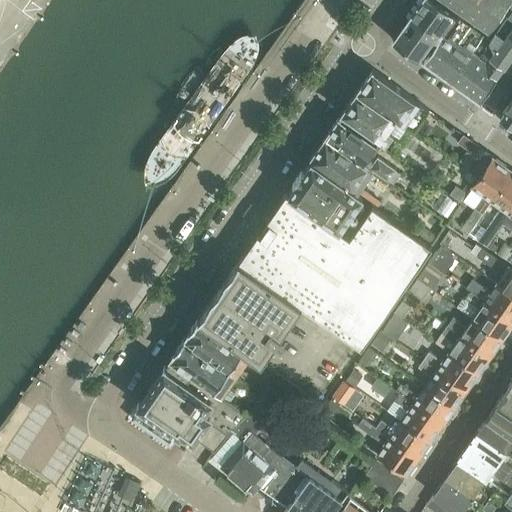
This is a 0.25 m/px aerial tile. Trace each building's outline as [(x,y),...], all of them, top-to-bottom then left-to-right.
[(421,0),(394,40),(420,58),(441,29),(444,32),(447,34),(455,23),(460,17),(435,0),(421,0)] [(447,0),(488,29),(509,0),(447,0)] [(511,8),(497,31),(511,41),(511,1),(509,5),(511,7),(511,8)] [(423,61),(438,71),(470,25),(460,17),(455,23),(459,26),(451,37),(447,34),(444,32),(423,61)] [(438,71),(452,81),(473,52),(464,46),(476,29),(470,25),(438,71)] [(489,57),(504,68),(511,57),(511,41),(497,31),(489,41),(493,52),(489,57)] [(452,81),(481,102),(504,68),(489,57),(483,53),(480,57),(473,52),(452,81)] [(364,82),(358,90),(408,126),(414,130),(425,115),(429,109),(373,69),(364,82)] [(358,90),(342,114),(385,145),(394,132),(400,136),(408,126),(358,90)] [(504,118),(511,123),(511,98),(503,112),(504,118)] [(373,170),(388,180),(396,169),(377,156),(373,162),(370,160),(372,156),(367,153),(376,141),(340,116),(326,136),(374,169),(373,170)] [(358,191),(373,170),(374,169),(326,136),(310,159),(312,160),(358,192),(358,191)] [(470,170),(473,172),(479,176),(493,157),(494,156),(485,149),(470,170)] [(482,213),(491,202),(511,171),(511,170),(505,166),(506,164),(497,157),(495,159),(493,157),(479,176),(471,188),(467,193),(463,199),(482,213)] [(289,193),(340,229),(364,195),(358,191),(358,192),(312,160),(305,171),(301,168),(293,180),(297,182),(289,193)] [(484,229),(494,237),(503,223),(511,210),(511,171),(491,202),(499,208),(484,229)] [(301,305),(361,347),(431,248),(371,207),(350,236),(340,229),(289,193),(287,192),(268,219),(270,221),(261,234),(258,232),(239,261),(301,305)] [(511,234),(511,210),(503,223),(511,229),(511,230),(510,233),(511,234)] [(450,251),(460,237),(449,229),(440,243),(450,251)] [(496,283),(511,293),(511,267),(482,247),(477,255),(503,274),(496,283)] [(250,354),(261,362),(301,305),(239,261),(199,318),(250,354)] [(473,278),(466,287),(471,291),(511,319),(511,293),(496,283),(491,291),(473,278)] [(473,317),(503,338),(511,324),(511,319),(471,291),(466,298),(462,299),(457,306),(473,317)] [(447,325),(491,355),(503,338),(473,317),(466,327),(453,317),(447,325)] [(185,337),(229,368),(234,362),(240,367),(250,354),(199,318),(185,337)] [(449,351),(479,372),(491,355),(447,325),(435,341),(449,351)] [(171,358),(215,389),(220,381),(227,386),(236,373),(229,368),(185,337),(171,358)] [(361,358),(369,364),(377,351),(369,346),(361,358)] [(423,359),(467,389),(479,372),(449,351),(442,361),(429,351),(423,359)] [(196,438),(214,451),(232,431),(248,412),(215,389),(171,358),(140,402),(138,404),(140,405),(132,417),(171,444),(179,433),(181,435),(183,432),(194,441),(196,438)] [(425,385),(455,406),(467,389),(423,359),(418,366),(432,376),(425,385)] [(400,393),(443,423),(455,406),(425,385),(418,394),(405,385),(401,382),(396,390),(400,393)] [(511,394),(505,390),(496,404),(511,414),(511,394)] [(394,400),(388,409),(431,440),(443,423),(400,393),(396,398),(394,400)] [(511,435),(511,414),(496,404),(486,417),(511,435)] [(260,484),(274,494),(295,465),(283,456),(257,434),(269,418),(257,408),(252,415),(248,412),(232,431),(233,431),(212,455),(222,464),(221,464),(253,492),(260,484)] [(381,419),(376,426),(419,457),(431,440),(388,409),(381,419)] [(377,453),(407,474),(419,457),(376,426),(362,417),(357,425),(384,443),(377,453)] [(511,444),(511,435),(486,417),(477,431),(506,451),(511,444)] [(289,431),(297,437),(307,424),(299,418),(289,431)] [(467,445),(511,476),(511,466),(501,458),(506,451),(477,431),(467,445)] [(492,474),(511,488),(511,476),(467,445),(457,459),(458,460),(483,477),(488,480),(492,474)] [(64,503),(85,511),(130,511),(144,479),(84,455),(64,503)] [(283,511),(332,511),(348,491),(302,458),(296,466),(295,465),(274,494),(289,504),(283,511)] [(365,476),(392,496),(405,478),(377,458),(365,476)] [(445,478),(478,501),(483,494),(475,488),(483,477),(458,460),(445,478)] [(450,506),(459,511),(464,504),(472,509),(478,501),(445,478),(434,494),(450,506)] [(425,505),(435,511),(445,511),(450,506),(434,494),(432,493),(425,505)] [(372,511),(349,495),(337,511),(372,511)]
